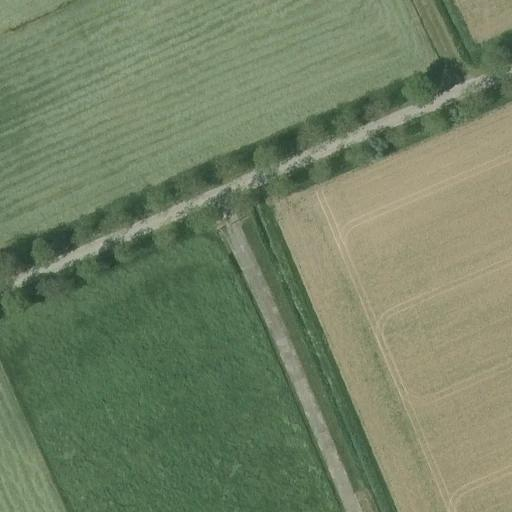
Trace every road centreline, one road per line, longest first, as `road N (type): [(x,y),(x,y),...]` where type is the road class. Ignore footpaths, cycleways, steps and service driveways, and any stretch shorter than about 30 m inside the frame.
road 1 (unclassified): [(0,293),(511,67)]
road 2 (unknown): [(206,201),(339,511)]
